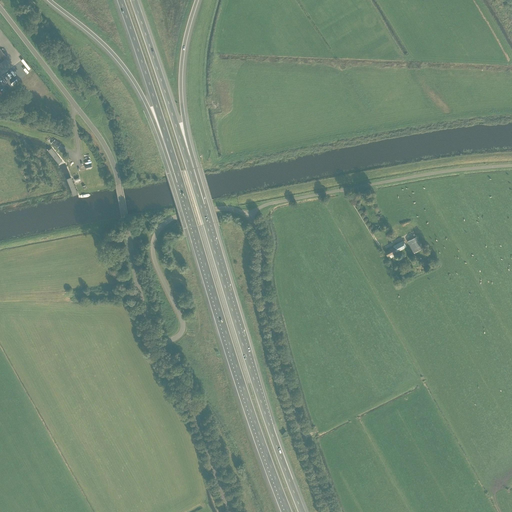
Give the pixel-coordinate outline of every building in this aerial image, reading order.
[(52,148),(48,151),(58,164),(62,161),(52,148)] [(65,164),(60,166),(66,179),(71,177),(65,164)] [(66,179),(73,197),(78,195),(71,177),(66,179)] [(424,247),(418,236),(408,241),(414,253),(424,247)] [(404,241),(393,246),(394,247),(385,252),(387,256),(390,255),(391,258),(394,256),(393,253),(396,252),(407,247),(404,241)]
